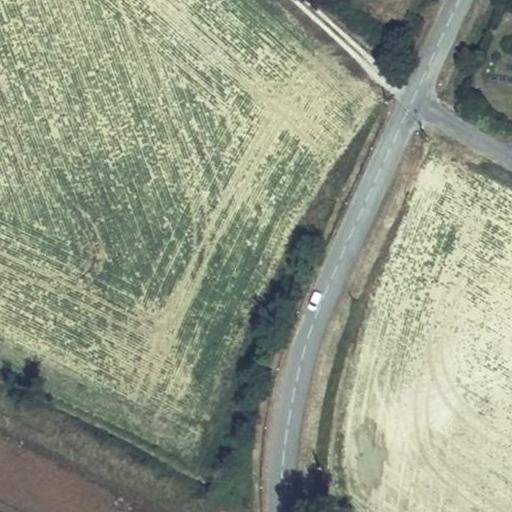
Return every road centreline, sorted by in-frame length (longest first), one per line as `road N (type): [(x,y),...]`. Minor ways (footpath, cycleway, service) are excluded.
road 1 (tertiary): [(412,98),(304,341),(281,459),(280,511)]
road 2 (track): [(310,0),(412,98)]
